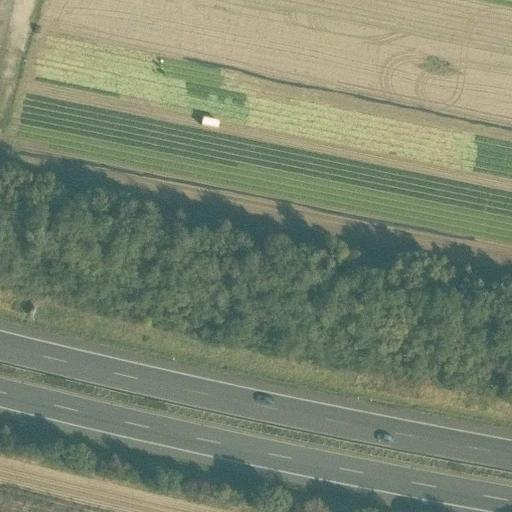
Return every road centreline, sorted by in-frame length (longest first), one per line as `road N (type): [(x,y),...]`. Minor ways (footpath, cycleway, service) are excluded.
road 1 (motorway): [(511,450),(0,340)]
road 2 (motorway): [(0,387),(511,497)]
